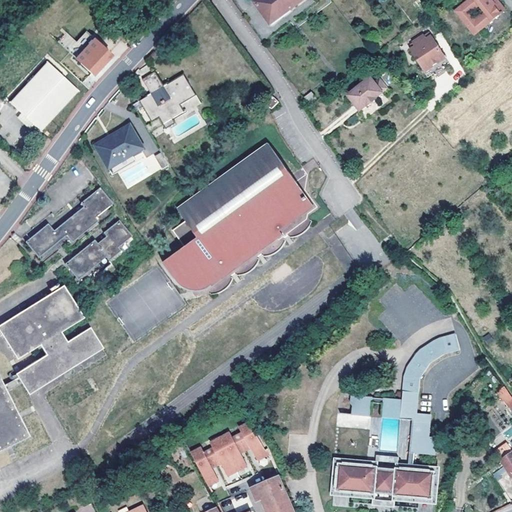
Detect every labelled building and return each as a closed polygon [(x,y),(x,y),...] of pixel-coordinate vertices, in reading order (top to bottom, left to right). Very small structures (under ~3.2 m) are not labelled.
[(302,0),(257,0),(255,2),(271,24),(302,0)] [(490,0),(467,0),(455,10),(474,34),(501,13),(498,10),(490,0)] [(490,0),(498,10),(501,13),(504,10),(496,0),(490,0)] [(417,47),(412,50),(427,71),(448,56),(433,35),(428,39),(425,35),(414,43),(417,47)] [(110,53),(94,39),(76,59),(91,73),(93,71),(110,53)] [(76,89),(48,62),(11,103),(39,129),(76,89)] [(164,87),(156,75),(144,82),(152,94),(140,102),(152,122),(159,118),(164,124),(184,111),(181,105),(197,95),(184,75),(164,87)] [(370,77),(348,96),(359,111),(367,105),(368,106),(376,99),(376,98),(382,92),(370,77)] [(279,102),(271,94),(264,101),(272,109),(279,102)] [(98,149),(110,169),(133,155),(144,148),(131,126),(114,135),(116,138),(98,149)] [(313,206),(269,144),(178,209),(187,221),(173,230),(186,248),(164,264),(177,283),(180,286),(185,289),(187,291),(191,292),(197,292),(201,291),(205,290),(208,288),(210,286),(282,234),(279,231),(313,206)] [(162,169),(168,165),(161,153),(154,157),(162,169)] [(133,155),(110,169),(114,175),(137,161),(133,155)] [(47,224),(25,242),(37,256),(66,233),(71,240),(97,220),(94,217),(112,203),(99,187),(81,203),(84,206),(53,231),(47,224)] [(131,235),(119,220),(104,232),(106,236),(97,243),(94,240),(65,263),(77,278),(105,256),(108,259),(120,250),(117,246),(131,235)] [(0,448),(28,435),(6,392),(22,383),(29,393),(102,347),(89,327),(66,342),(60,331),(82,317),(63,285),(0,324),(0,330),(17,358),(40,344),(46,354),(16,373),(18,377),(3,385),(0,378),(0,448)] [(359,407),(358,415),(374,417),(376,401),(387,403),(385,418),(414,422),(409,466),(396,465),(396,470),(379,469),(379,464),(337,461),(335,494),(377,497),(377,493),(395,494),(394,498),(437,501),(439,468),(414,466),(414,453),(434,455),(436,438),(428,438),(430,416),(417,416),(420,378),(430,362),(443,354),(460,349),(455,333),(439,337),(434,339),(420,348),(416,353),(407,366),(405,377),(403,399),(353,395),(352,402),(356,406),(359,407)] [(509,411),(511,409),(511,397),(505,386),(497,390),(509,411)] [(201,446),(191,450),(208,485),(218,481),(211,468),(213,467),(219,464),(220,464),(227,476),(247,467),(240,454),(243,453),(248,450),(250,449),(257,461),(270,454),(268,449),(266,450),(251,421),(239,428),(241,432),(232,437),(229,432),(209,441),(212,446),(203,451),(201,446)] [(501,460),(511,451),(511,449),(509,443),(496,452),(501,460)] [(511,451),(501,460),(511,477),(511,451)] [(502,467),(493,473),(497,480),(506,474),(502,467)] [(294,511),(279,477),(256,486),(267,511),(294,511)]
